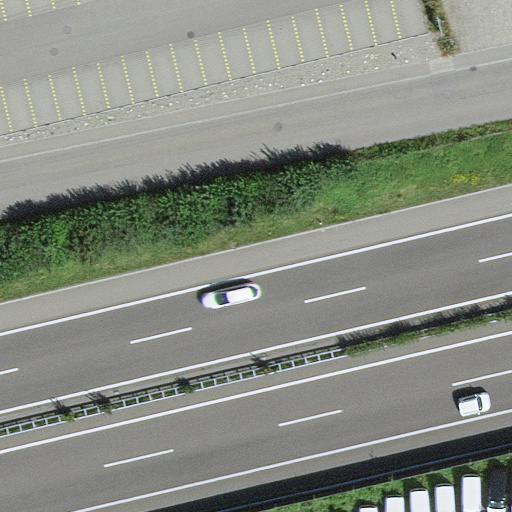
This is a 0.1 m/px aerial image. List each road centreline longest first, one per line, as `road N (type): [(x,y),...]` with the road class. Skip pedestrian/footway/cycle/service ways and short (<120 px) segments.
road 1 (motorway): [(0,490),(511,371)]
road 2 (motorway): [(511,253),(0,372)]
road 3 (residential): [(0,191),(511,88)]
road 4 (unknown): [(0,48),(217,0)]
